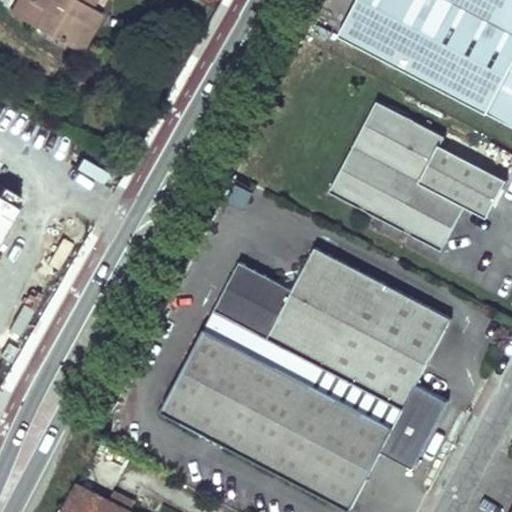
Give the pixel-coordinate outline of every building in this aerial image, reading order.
[(35,0),(45,5),(35,23),(80,49),(96,21),(87,16),(93,4),(85,0),(35,0)] [(511,0),(357,0),(339,34),(511,123),(511,0)] [(103,9),(93,4),(87,16),(96,21),(103,9)] [(447,134),(378,98),(331,190),(444,248),(467,203),(489,215),(508,178),(442,143),(447,134)] [(227,202),(243,209),(252,188),(236,182),(227,202)] [(0,233),(18,201),(0,191),(0,233)] [(452,315),(315,245),(293,288),(240,260),(205,326),(162,409),(353,507),(383,448),(415,465),(427,440),(450,398),(418,381),(452,315)] [(390,470),(383,481),(418,505),(425,494),(390,470)] [(110,502),(77,484),(62,511),(131,511),(130,511),(110,502)] [(511,511),(511,486),(497,511),(511,511)] [(135,500),(116,490),(110,502),(130,511),(135,500)]
